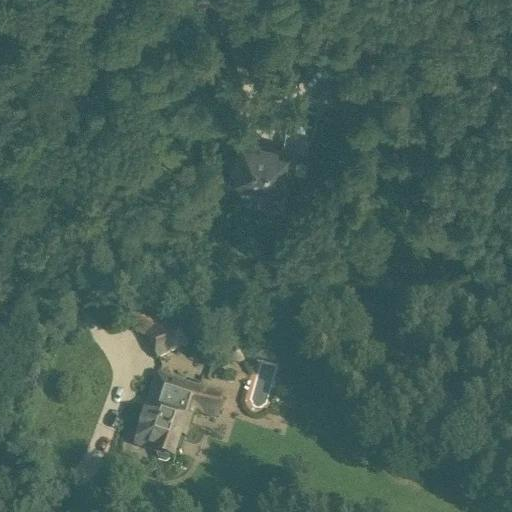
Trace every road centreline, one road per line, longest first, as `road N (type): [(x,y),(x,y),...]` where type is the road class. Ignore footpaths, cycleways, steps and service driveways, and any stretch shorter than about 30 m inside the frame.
road 1 (residential): [(262,511),(363,0)]
road 2 (primary): [(0,313),(117,0)]
